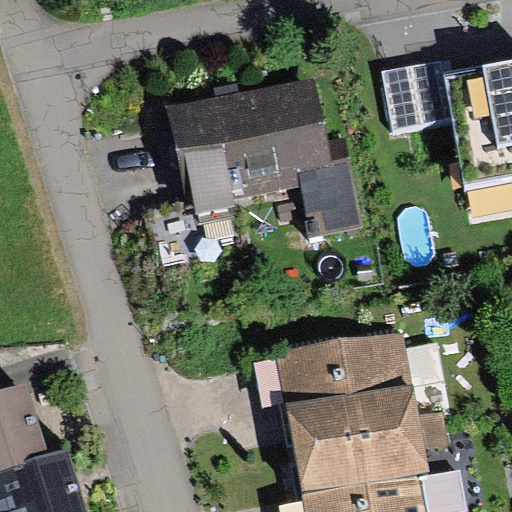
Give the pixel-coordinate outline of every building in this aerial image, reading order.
[(511,65),(511,66),(447,78),(455,122),(468,194),(511,186),(511,65)] [(395,133),(455,122),(447,78),(445,66),(384,77),(395,133)] [(231,101),(167,114),(188,215),(195,213),(198,229),(242,220),(239,205),(301,193),(310,239),(363,229),(349,163),(331,167),(314,84),(231,101)] [(436,511),(402,331),(274,355),(285,410),(307,511),(436,511)] [(27,393),(0,402),(0,511),(82,511),(73,484),(65,458),(50,463),(41,436),(27,393)]
